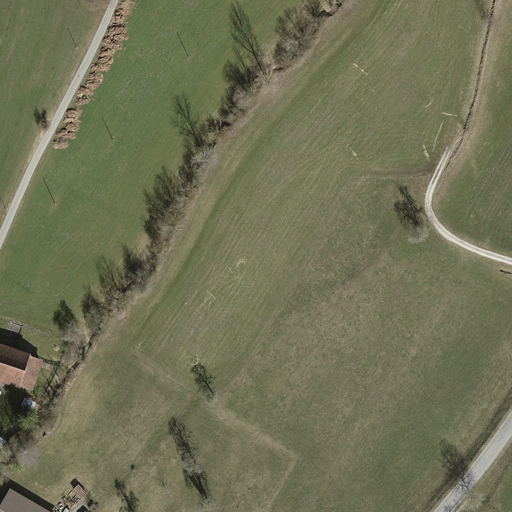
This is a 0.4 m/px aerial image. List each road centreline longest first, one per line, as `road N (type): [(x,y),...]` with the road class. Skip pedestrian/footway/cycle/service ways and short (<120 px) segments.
road 1 (unclassified): [(113,0),(0,241)]
road 2 (track): [(453,151),(433,183),(429,210),(444,232),(511,261)]
